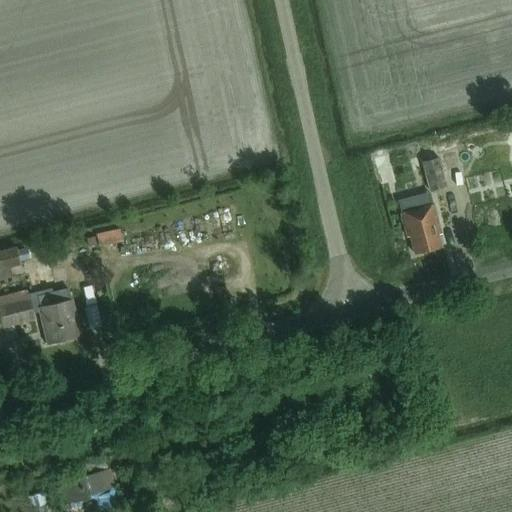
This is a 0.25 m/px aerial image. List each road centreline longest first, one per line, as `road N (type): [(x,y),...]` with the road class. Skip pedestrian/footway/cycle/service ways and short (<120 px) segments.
road 1 (unclassified): [(0,404),(350,312)]
road 2 (unclassified): [(350,312),(277,0)]
road 3 (unclassified): [(350,312),(511,271)]
